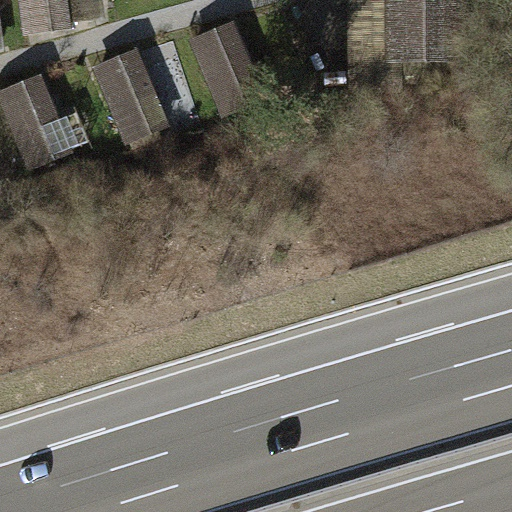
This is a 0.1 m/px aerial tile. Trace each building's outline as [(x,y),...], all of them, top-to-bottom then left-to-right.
[(18,0),(23,36),(74,30),(73,24),(107,19),(104,0),(18,0)] [(464,63),(462,0),(385,0),(388,66),(464,63)] [(273,100),(240,19),(191,40),(223,120),(273,100)] [(172,125),(138,48),(92,68),(126,147),(172,125)] [(69,154),(40,84),(2,99),(31,170),(69,154)]
